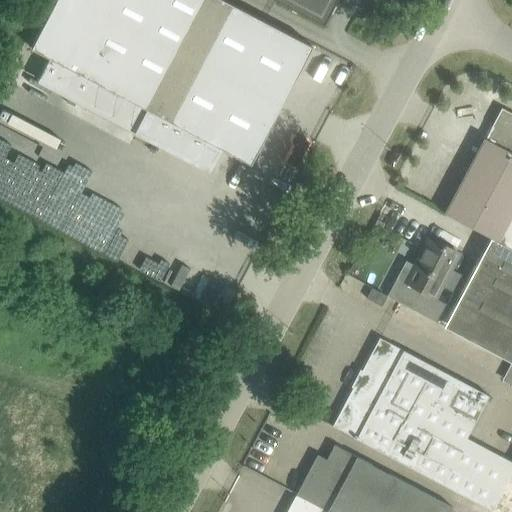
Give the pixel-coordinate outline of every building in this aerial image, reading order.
[(56,0),(31,48),(49,58),(92,80),(148,110),(138,130),(209,168),(220,147),(250,163),(312,46),(224,0),(56,0)] [(276,0),(323,25),(336,0),(276,0)] [(511,113),(501,108),(485,138),(484,138),(444,213),(491,238),(511,249),(511,113)] [(0,174),(45,194),(64,151),(0,123),(0,174)] [(432,296),(436,289),(456,251),(432,238),(417,266),(413,264),(404,281),(432,296)] [(511,249),(491,238),(447,319),(511,353),(511,249)] [(387,296),(374,289),(371,288),(366,298),(382,306),(387,296)] [(488,395),(379,337),(332,425),(490,510),(508,477),(511,469),(511,460),(467,436),(488,395)] [(318,456),(297,495),(329,511),(447,511),(451,506),(334,444),(326,460),(318,456)] [(143,477),(146,472),(148,469),(140,464),(134,476),(142,480),(143,477)] [(511,511),(511,478),(508,477),(490,510),(489,511),(511,511)] [(329,511),(297,495),(288,511),(329,511)]
